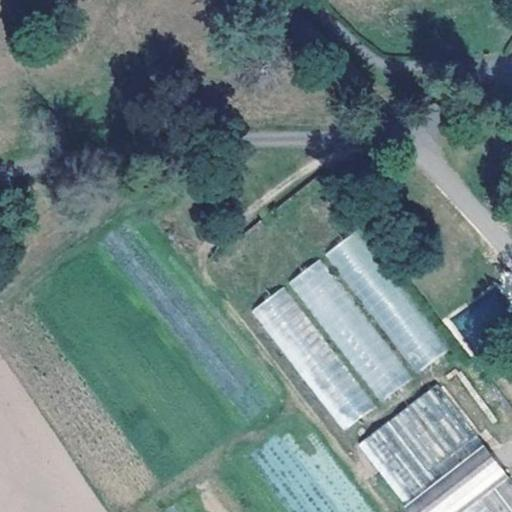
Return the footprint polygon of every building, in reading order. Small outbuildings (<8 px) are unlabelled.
[(286,350),(338,429),(415,379),(411,374),(443,353),(361,228),(327,250),(386,341),(344,368),(330,348),(308,362),(296,343),(286,350)] [(332,323),(361,304),(348,285),(341,290),(320,259),(290,279),(304,301),(319,291),(329,306),(316,315),(338,348),(345,343),(332,323)] [(453,322),(471,343),(510,308),(493,288),(453,322)] [(440,383),(358,442),(405,507),(403,509),(405,511),(455,511),(506,475),(440,383)] [(511,511),(511,479),(509,476),(460,511),(511,511)]
